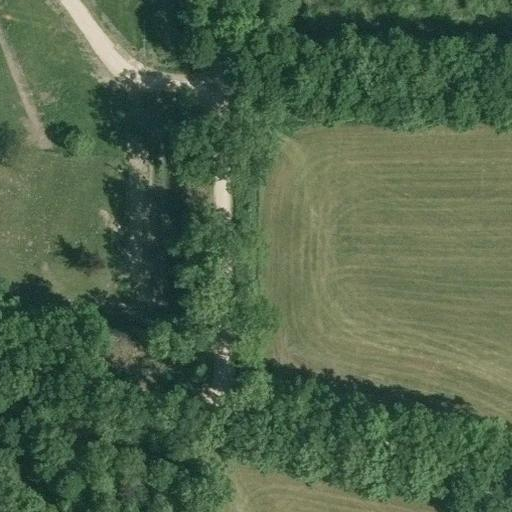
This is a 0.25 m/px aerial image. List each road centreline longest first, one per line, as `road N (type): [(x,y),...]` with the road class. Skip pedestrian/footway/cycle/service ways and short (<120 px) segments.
road 1 (tertiary): [(511,489),(490,472),(430,451),(0,375)]
road 2 (track): [(213,0),(220,414)]
